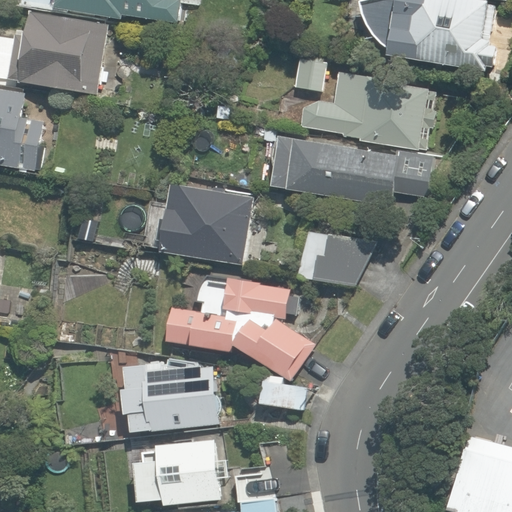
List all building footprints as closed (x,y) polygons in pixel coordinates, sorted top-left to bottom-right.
[(22,0),(22,11),(126,19),(126,15),(181,19),(182,4),(200,6),(200,0),(22,0)] [(491,3),(467,0),(375,0),(359,5),(392,57),(391,62),(493,73),(497,42),(487,41),(491,3)] [(108,26),(28,15),(25,38),(19,38),(13,82),(98,94),(108,26)] [(331,60),(303,56),(297,88),(326,93),(331,60)] [(306,103),(302,130),(421,147),(430,86),(340,73),(336,107),(306,103)] [(0,164),(41,170),(46,123),(24,120),(27,94),(0,90),(0,164)] [(278,141),(272,188),(391,205),(392,195),(429,201),(434,164),(278,141)] [(177,218),(164,216),(159,253),(243,265),(253,194),(182,184),(177,218)] [(301,279),(356,286),(377,242),(306,233),(301,279)] [(175,307),(169,341),(235,353),(237,343),(291,380),(314,346),(284,324),(286,313),(297,315),(301,296),(291,294),(292,288),(208,273),(201,311),(175,307)] [(166,364),(126,368),(132,433),(222,425),(217,367),(167,371),(166,364)] [(262,375),(259,407),(309,412),(311,385),(284,383),(284,377),(262,375)] [(135,446),(141,503),(162,500),(163,507),(228,499),(220,436),(135,446)] [(511,511),(511,447),(473,437),(453,511),(511,511)] [(240,497),(241,511),(282,511),(280,492),(240,497)]
